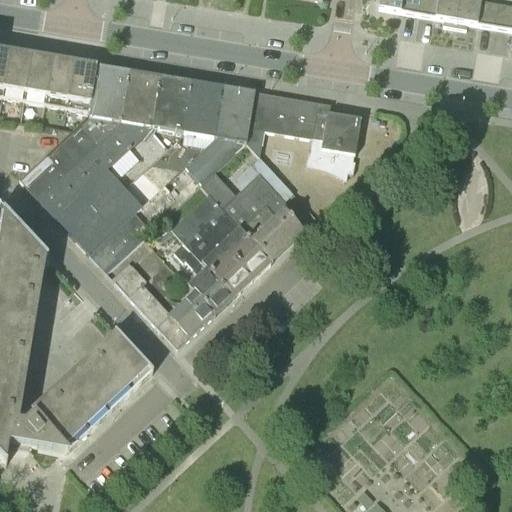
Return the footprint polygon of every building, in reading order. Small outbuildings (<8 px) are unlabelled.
[(377,15),(416,22),(419,0),(373,0),(373,3),(379,4),(377,15)] [(419,0),(416,22),(443,26),(442,30),(454,32),(459,0),(419,0)] [(472,0),(459,0),(454,32),(465,34),(466,30),(475,32),(493,34),(498,4),(472,0)] [(511,6),(498,4),(493,34),(511,37),(511,6)] [(511,41),(482,38),(481,49),(511,52),(511,42),(511,41)] [(0,55),(0,101),(3,102),(10,57),(0,55)] [(10,57),(3,102),(24,106),(31,61),(10,57)] [(45,109),(53,64),(31,61),(24,106),(45,109)] [(66,113),(74,68),(53,64),(45,109),(66,113)] [(88,116),(95,71),(74,68),(66,113),(88,116)] [(127,77),(95,71),(88,116),(87,121),(18,185),(26,193),(35,203),(119,126),(127,77)] [(159,82),(127,77),(119,126),(35,203),(53,222),(80,198),(107,173),(150,133),(159,82)] [(181,139),(190,87),(159,82),(150,133),(181,139)] [(221,92),(190,87),(181,139),(212,144),(213,144),(221,92)] [(244,148),(253,98),(221,92),(213,144),(212,144),(184,170),(200,188),(213,177),(244,148)] [(253,98),(244,148),(259,165),(264,136),(320,145),(318,155),(353,161),(360,124),(326,119),(327,110),(253,98)] [(107,173),(53,222),(68,239),(122,191),(107,173)] [(208,199),(270,266),(302,236),(284,217),(289,212),(257,178),(235,200),(213,177),(200,188),(199,190),(208,199)] [(140,212),(123,193),(112,203),(71,241),(88,260),(134,217),(140,212)] [(189,217),(251,284),(270,266),(208,199),(189,217)] [(0,215),(0,465),(4,470),(5,468),(8,447),(65,457),(66,458),(152,377),(114,338),(113,339),(117,344),(24,431),(11,429),(39,260),(44,266),(46,265),(0,215)] [(145,229),(134,217),(88,260),(105,278),(151,235),(145,229)] [(182,248),(233,301),(251,284),(189,217),(170,234),(182,248)] [(233,301),(182,248),(172,257),(182,267),(184,265),(192,273),(198,279),(187,290),(193,296),(214,319),(233,301)] [(214,319),(193,296),(169,319),(148,296),(142,289),(146,285),(128,267),(110,284),(176,354),(214,319)]
